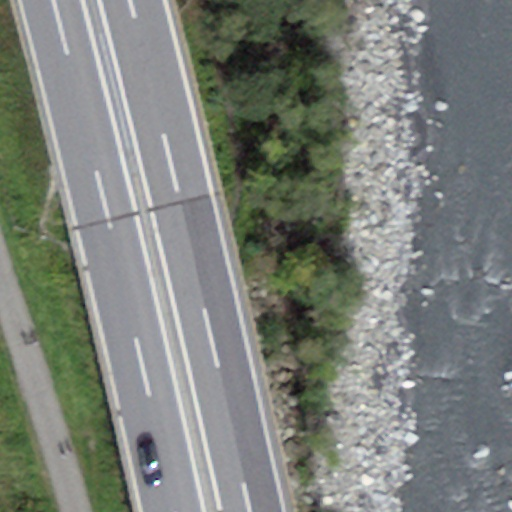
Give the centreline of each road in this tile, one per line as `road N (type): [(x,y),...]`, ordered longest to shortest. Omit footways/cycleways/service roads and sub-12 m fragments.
road 1 (trunk): [(49,0),(109,220),(168,511)]
road 2 (trunk): [(241,511),(180,203),(125,0)]
road 3 (track): [(70,511),(0,289)]
